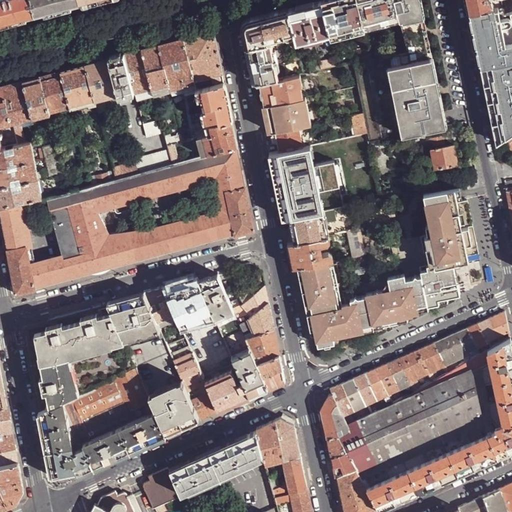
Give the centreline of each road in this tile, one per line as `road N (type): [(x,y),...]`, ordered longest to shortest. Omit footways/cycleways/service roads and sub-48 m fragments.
road 1 (residential): [(511,281),(452,0)]
road 2 (residential): [(301,386),(40,504)]
road 3 (residential): [(3,312),(272,242)]
road 4 (residential): [(222,0),(272,242)]
road 5 (residential): [(511,295),(301,386)]
road 6 (secondary): [(206,0),(0,55)]
road 7 (residential): [(3,312),(40,504)]
road 8 (residential): [(272,242),(301,386)]
road 9 (residential): [(301,386),(327,511)]
